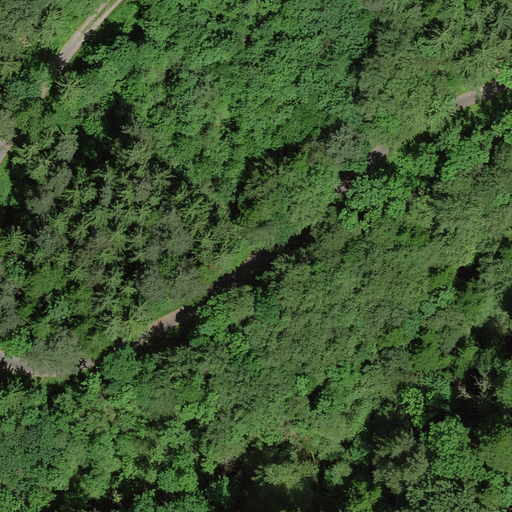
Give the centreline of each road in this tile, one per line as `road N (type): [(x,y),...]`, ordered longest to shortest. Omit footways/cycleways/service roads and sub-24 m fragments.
road 1 (track): [(511,86),(395,128),(230,288),(54,378),(0,358)]
road 2 (track): [(0,158),(93,20),(115,0)]
